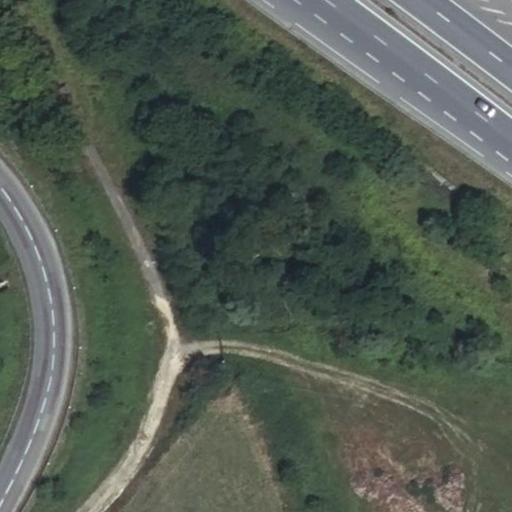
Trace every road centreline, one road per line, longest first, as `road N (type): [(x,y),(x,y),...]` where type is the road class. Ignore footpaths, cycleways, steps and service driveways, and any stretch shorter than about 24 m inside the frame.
road 1 (tertiary): [(0,511),(48,381),(53,330),(32,232),(0,184)]
road 2 (motorway): [(328,0),(511,137)]
road 3 (track): [(174,343),(162,404),(135,462),(87,511)]
